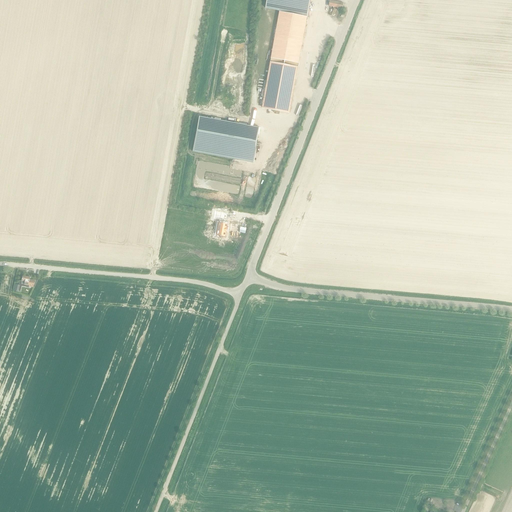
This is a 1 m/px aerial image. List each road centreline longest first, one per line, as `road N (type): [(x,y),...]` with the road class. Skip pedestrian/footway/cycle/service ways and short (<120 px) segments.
road 1 (unclassified): [(248,275),(355,0)]
road 2 (unclassified): [(511,309),(294,290),(248,275)]
road 3 (unclassified): [(239,296),(196,282),(0,264)]
road 4 (unclassified): [(155,511),(239,296)]
